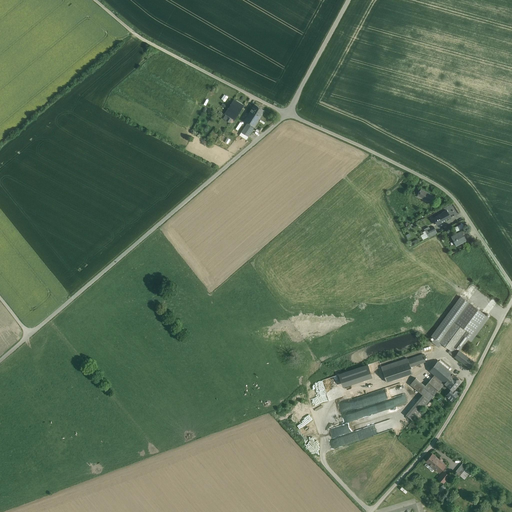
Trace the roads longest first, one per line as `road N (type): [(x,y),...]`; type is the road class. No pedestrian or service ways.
road 1 (unclassified): [(0,360),(286,114)]
road 2 (unclassified): [(286,114),(442,189),(511,285)]
road 3 (unclassified): [(511,301),(428,448),(370,511)]
road 4 (unclassified): [(95,0),(141,39),(286,114)]
road 5 (unclassified): [(286,114),(349,0)]
